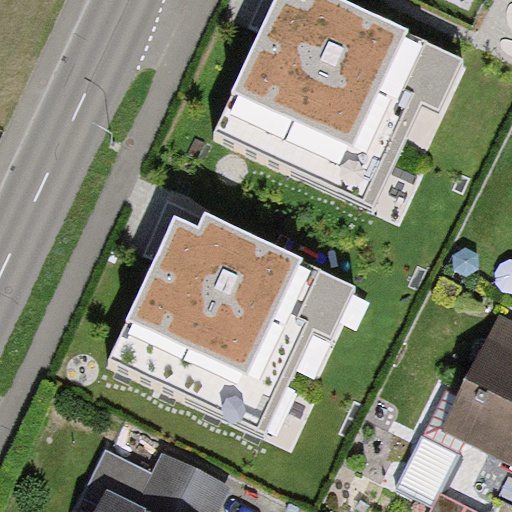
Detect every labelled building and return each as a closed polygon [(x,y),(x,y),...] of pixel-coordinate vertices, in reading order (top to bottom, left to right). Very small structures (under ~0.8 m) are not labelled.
[(311,0),(306,13),(282,1),(269,32),(220,140),(374,212),(423,109),(439,118),(464,67),(313,0),(311,0)] [(200,242),(175,230),(161,260),(111,371),(272,444),(317,343),(332,350),(357,295),(207,227),(200,242)] [(511,333),(493,324),(436,440),(511,476),(511,333)] [(152,476),(105,452),(74,511),(219,511),(230,491),(162,456),(152,476)] [(474,511),(439,495),(430,511),(474,511)]
